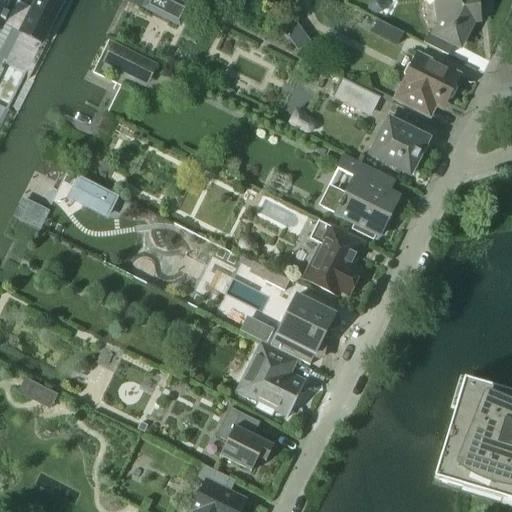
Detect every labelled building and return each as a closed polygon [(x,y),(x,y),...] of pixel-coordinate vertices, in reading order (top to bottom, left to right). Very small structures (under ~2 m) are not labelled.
[(0,0),(0,23),(12,2),(29,11),(17,34),(38,45),(61,0),(0,0)] [(178,0),(144,0),(140,9),(180,29),(191,6),(178,0)] [(433,33),(426,46),(450,59),(457,46),(462,49),(475,23),(482,23),(479,0),(438,0),(441,3),(438,7),(437,12),(437,17),(440,21),(444,25),(438,35),(433,33)] [(112,43),(101,64),(147,87),(157,65),(112,43)] [(457,88),(462,78),(420,56),(396,103),(432,121),(438,109),(445,112),(450,103),(454,101),(458,92),(457,88)] [(344,81),(336,98),(371,116),(380,99),(344,81)] [(405,125),(392,119),(373,158),(412,178),(430,143),(403,129),(405,125)] [(330,188),(320,207),(338,216),(357,226),(354,232),(374,242),(377,236),(381,238),(400,201),(389,195),(395,183),(346,158),(339,171),(357,180),(348,197),(330,188)] [(106,220),(118,198),(77,177),(66,200),(106,220)] [(321,225),(312,241),(323,247),(305,282),(338,299),(341,293),(351,298),(364,273),(354,268),(365,245),(332,228),(331,230),(321,225)] [(238,244),(238,246),(238,247),(238,248),(239,250),(239,251),(240,252),(242,253),(243,254),(244,254),(246,254),(247,254),(248,254),(250,253),(251,253),(252,252),(253,251),(254,249),(254,248),(254,247),(254,245),(254,244),(254,243),(253,241),(252,240),(251,239),(250,239),(249,238),(247,238),(246,238),(244,238),(243,238),(242,239),(241,239),(240,240),(239,242),(238,243),(238,244)] [(283,292),(288,281),(253,263),(247,274),(283,292)] [(339,320),(337,317),(297,298),(272,348),(311,367),(317,356),(325,358),(329,341),(332,341),(332,340),(330,340),(331,333),(333,333),(336,333),(339,331),(340,329),(341,325),(341,322),(339,320)] [(262,345),(238,394),(260,405),(257,410),(273,419),(276,413),(289,420),(307,384),(288,375),(294,363),(297,365),(298,363),(262,345)] [(511,397),(464,383),(435,481),(511,504),(511,397)] [(251,473),(252,474),(260,459),(266,462),(266,463),(267,464),(275,448),(274,447),(273,448),(254,439),(261,425),(232,410),(217,438),(228,443),(221,458),(222,459),(222,458),(251,472),(251,473)] [(242,511),(247,502),(225,491),(231,480),(204,467),(198,479),(206,483),(192,511),(194,511),(242,511)]
